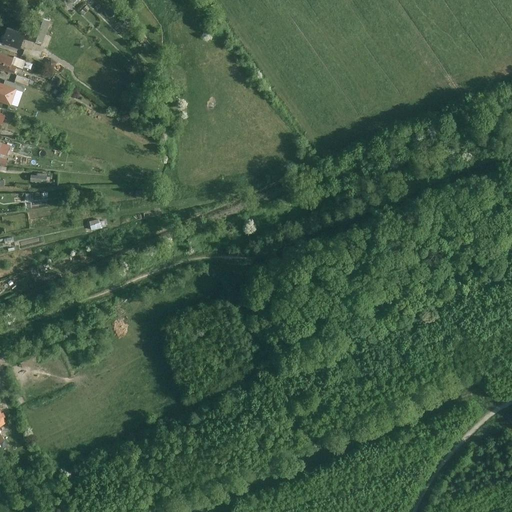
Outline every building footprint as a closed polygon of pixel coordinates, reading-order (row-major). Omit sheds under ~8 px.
[(38,12),(29,42),(42,46),(52,16),(38,12)] [(7,32),(3,46),(20,51),(24,37),(7,32)] [(0,53),(0,70),(15,75),(17,69),(12,67),(14,58),(0,53)] [(58,65),(51,60),(46,67),(53,72),(58,65)] [(17,76),(15,83),(30,87),(32,80),(17,76)] [(3,131),(0,138),(11,141),(13,134),(3,131)] [(0,140),(0,165),(6,167),(13,144),(0,140)] [(20,142),(17,152),(22,153),(19,161),(27,163),(33,146),(20,142)] [(47,177),(30,176),(30,184),(47,185),(47,177)]
